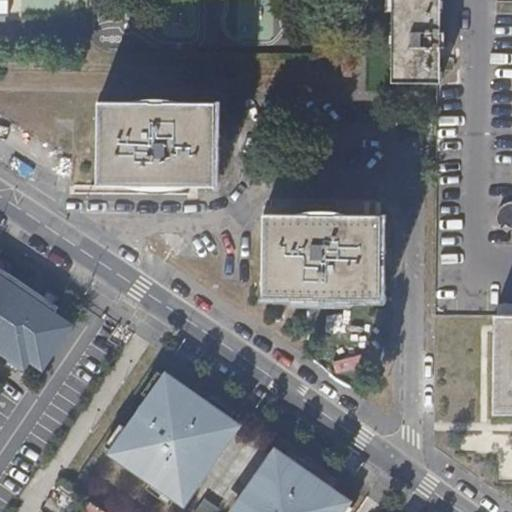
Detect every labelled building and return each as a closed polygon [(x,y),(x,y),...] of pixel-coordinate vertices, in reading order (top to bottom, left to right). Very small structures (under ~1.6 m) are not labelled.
[(8,0),(0,0),(0,12),(8,13),(8,0)] [(391,0),(391,84),(436,84),(439,84),(440,0),(391,0)] [(216,104),(98,103),(98,186),(214,187),(216,104)] [(381,215),(263,214),(262,298),(380,299),(381,215)] [(0,344),(3,347),(0,351),(0,353),(23,370),(29,362),(31,358),(29,356),(37,343),(40,345),(59,318),(54,315),(59,309),(38,295),(31,306),(20,298),(27,287),(0,268),(0,344)] [(31,306),(38,295),(27,287),(20,298),(31,306)] [(511,315),(493,315),(493,316),(493,413),(511,413),(511,315)] [(29,356),(31,358),(29,362),(42,371),(71,327),(59,318),(40,345),(37,343),(29,356)] [(159,388),(156,385),(116,442),(120,445),(111,456),(178,504),(190,487),(194,490),(228,443),(223,439),(235,423),(168,376),(159,388)] [(268,471),(263,468),(231,511),(338,511),(346,501),(280,454),(268,471)] [(217,511),(220,510),(206,499),(195,511),(217,511)] [(105,511),(91,502),(84,511),(105,511)]
